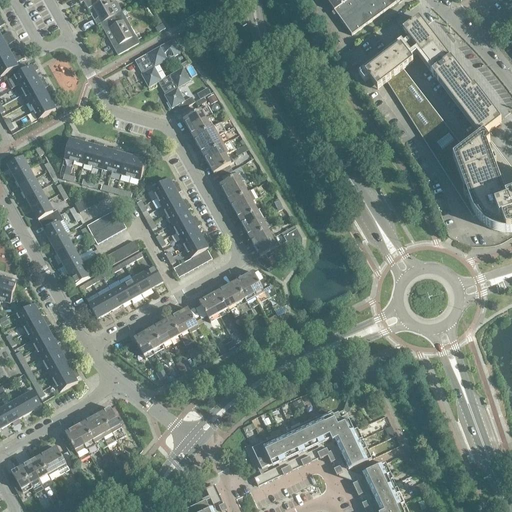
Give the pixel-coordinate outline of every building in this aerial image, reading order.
[(101,25),(122,13),(116,2),(111,5),(107,0),(88,0),(84,2),(88,10),(93,7),(99,18),(95,22),(97,27),(101,25)] [(397,3),(394,0),(325,0),(352,36),(397,3)] [(122,13),(101,25),(105,33),(109,30),(115,40),(111,45),(118,57),(140,45),(136,37),(126,21),(122,13)] [(511,171),(485,136),(502,123),(475,88),(473,89),(420,20),(404,32),(420,53),(417,56),(432,75),(480,139),(453,159),(468,201),(474,214),(475,216),(476,217),(477,218),(479,221),(480,222),(481,223),(483,224),(486,227),(488,229),(490,229),(492,231),(494,231),(496,232),(499,233),(501,233),(502,234),(505,234),(508,234),(511,234),(511,171)] [(166,30),(163,25),(155,29),(158,34),(166,30)] [(0,44),(12,38),(10,34),(1,39),(0,36),(0,44)] [(0,55),(8,51),(6,47),(15,42),(12,38),(0,44),(0,55)] [(149,89),(158,83),(162,81),(155,69),(168,61),(164,54),(169,51),(174,58),(181,54),(176,45),(173,41),(161,48),(135,62),(142,75),(141,76),(149,89)] [(366,76),(378,91),(413,64),(399,46),(362,74),(365,78),(366,76)] [(0,67),(22,55),(19,50),(11,55),(8,51),(0,55),(0,67)] [(22,55),(0,67),(0,76),(1,79),(18,69),(16,64),(24,59),(22,55)] [(19,87),(37,77),(34,73),(38,71),(36,66),(14,78),(19,87)] [(183,69),(162,81),(158,83),(166,96),(164,97),(172,111),(178,107),(181,112),(195,104),(192,99),(185,103),(178,90),(191,83),(183,69)] [(37,77),(19,87),(24,96),(46,84),(43,79),(39,81),(37,77)] [(46,84),(24,96),(29,104),(46,94),(44,90),(48,88),(46,84)] [(46,94),(29,104),(34,113),(55,101),(52,96),(49,98),(46,94)] [(217,103),(214,96),(208,99),(212,106),(217,103)] [(55,101),(34,113),(39,122),(56,112),(54,107),(57,105),(55,101)] [(184,122),(189,131),(209,119),(208,119),(213,116),(208,108),(184,122)] [(194,139),(214,128),(209,119),(189,131),(194,139)] [(214,128),(194,139),(199,148),(224,134),(226,133),(221,124),(214,128)] [(204,157),(229,143),(224,134),(199,148),(204,157)] [(73,163),(80,139),(75,138),(74,142),(69,141),(63,160),(73,163)] [(80,139),(73,163),(83,166),(88,146),(84,145),(85,141),(80,139)] [(439,152),(447,158),(456,147),(448,140),(439,152)] [(209,166),(229,155),(236,151),(231,142),(229,143),(204,157),(209,166)] [(92,168),(99,145),(94,143),(93,148),(88,146),(83,166),(92,168)] [(99,145),(92,168),(102,171),(107,152),(103,150),(104,146),(99,145)] [(111,174),(118,150),(113,148),(112,153),(107,152),(102,171),(111,174)] [(40,149),(36,151),(40,158),(44,156),(40,149)] [(118,150),(111,174),(121,176),(126,157),(122,156),(123,151),(118,150)] [(130,179),(137,155),(132,154),(131,158),(126,157),(121,176),(130,179)] [(137,155),(130,179),(140,182),(146,162),(141,161),(142,157),(137,155)] [(229,155),(209,166),(214,176),(234,164),(229,155)] [(14,178),(29,170),(23,159),(8,167),(14,178)] [(48,174),(53,171),(49,164),(44,167),(48,174)] [(20,189),(35,181),(29,170),(14,178),(20,189)] [(53,171),(48,174),(52,180),(56,178),(53,171)] [(266,181),(262,175),(256,179),(259,185),(266,181)] [(225,196),(245,184),(240,176),(220,187),(225,196)] [(27,200),(41,192),(35,181),(20,189),(27,200)] [(157,200),(179,188),(176,183),(172,185),(170,181),(152,191),(157,200)] [(89,182),(87,188),(97,191),(98,185),(89,182)] [(230,205),(250,193),(245,184),(225,196),(230,205)] [(60,195),(65,193),(61,186),(56,188),(60,195)] [(179,188),(157,200),(162,209),(180,199),(177,195),(181,192),(179,188)] [(235,214),(255,202),(262,198),(257,190),(250,193),(230,205),(235,214)] [(33,211),(47,203),(41,192),(27,200),(33,211)] [(103,196),(96,200),(98,205),(105,201),(103,196)] [(85,200),(90,209),(95,206),(90,197),(85,200)] [(180,199),(162,209),(167,217),(188,205),(186,200),(182,202),(180,199)] [(90,209),(85,200),(80,203),(85,212),(90,209)] [(240,222),(260,211),(255,202),(235,214),(240,222)] [(47,203),(33,211),(39,222),(41,221),(44,226),(61,217),(58,212),(54,214),(47,203)] [(85,212),(80,203),(75,205),(80,215),(85,212)] [(188,205),(167,217),(172,226),(189,216),(187,212),(191,209),(188,205)] [(144,207),(140,210),(144,219),(149,216),(144,207)] [(111,214),(117,223),(121,221),(116,211),(111,214)] [(208,211),(200,214),(203,222),(211,219),(208,211)] [(245,231),(265,220),(260,211),(240,222),(245,231)] [(77,224),(81,222),(77,214),(72,217),(77,224)] [(106,217),(112,226),(117,223),(111,214),(106,217)] [(149,216),(144,219),(149,227),(154,225),(149,216)] [(176,234),(198,222),(195,217),(191,219),(189,216),(172,226),(176,234)] [(51,244),(66,235),(60,224),(63,222),(61,217),(44,226),(47,232),(45,232),(51,244)] [(102,219),(107,229),(112,226),(106,217),(102,219)] [(97,222),(102,231),(107,229),(102,219),(97,222)] [(250,240),(270,229),(265,220),(245,231),(250,240)] [(117,223),(122,233),(127,230),(121,221),(117,223)] [(92,225),(97,234),(102,231),(97,222),(92,225)] [(198,222),(176,234),(181,243),(199,233),(197,229),(201,227),(198,222)] [(112,226),(117,235),(122,233),(117,223),(112,226)] [(210,227),(214,237),(221,234),(218,224),(210,227)] [(92,237),(97,234),(92,225),(87,227),(92,237)] [(67,231),(71,240),(81,235),(77,226),(67,231)] [(107,229),(112,238),(117,235),(112,226),(107,229)] [(275,238),(255,249),(260,258),(265,256),(268,261),(272,258),(270,255),(285,248),(296,254),(302,251),(302,239),(295,227),(286,232),(288,235),(284,238),(287,243),(280,247),(275,238)] [(102,231),(107,241),(112,238),(107,229),(102,231)] [(255,249),(275,238),(270,229),(250,240),(255,249)] [(85,239),(89,237),(85,230),(81,232),(85,239)] [(97,234),(102,243),(107,241),(102,231),(97,234)] [(186,251),(208,239),(205,234),(201,237),(199,233),(181,243),(186,251)] [(97,234),(92,237),(98,246),(102,243),(97,234)] [(57,255),(72,246),(66,235),(51,244),(57,255)] [(89,237),(85,239),(89,246),(93,244),(89,237)] [(77,249),(84,242),(80,238),(72,244),(77,249)] [(208,239),(186,251),(191,260),(193,259),(198,257),(203,254),(207,251),(209,250),(206,246),(210,244),(208,239)] [(129,245),(134,255),(139,252),(134,243),(129,245)] [(124,248),(129,257),(134,255),(129,245),(124,248)] [(63,265),(78,257),(72,246),(57,255),(63,265)] [(119,251),(124,260),(129,257),(124,248),(119,251)] [(97,261),(101,258),(97,251),(93,254),(97,261)] [(114,253),(119,263),(124,260),(119,251),(114,253)] [(203,254),(208,263),(213,261),(207,251),(203,254)] [(109,256),(115,266),(119,263),(114,253),(109,256)] [(134,257),(136,262),(143,258),(141,253),(134,257)] [(198,257),(203,266),(208,263),(203,254),(198,257)] [(115,266),(109,256),(105,259),(110,268),(115,266)] [(70,276),(84,268),(78,257),(63,265),(70,276)] [(123,263),(126,268),(136,262),(134,257),(123,263)] [(193,259),(198,269),(203,266),(198,257),(193,259)] [(188,262),(193,271),(198,269),(193,259),(191,260),(188,262)] [(22,262),(7,265),(9,275),(24,272),(22,262)] [(193,271),(188,262),(183,264),(189,274),(193,271)] [(112,269),(115,274),(126,268),(123,263),(112,269)] [(189,274),(183,264),(179,267),(184,277),(189,274)] [(184,277),(179,267),(174,270),(179,279),(184,277)] [(84,268),(70,276),(76,287),(91,279),(84,268)] [(101,276),(104,280),(115,274),(112,269),(101,276)] [(144,275),(152,290),(164,284),(155,269),(144,275)] [(255,299),(260,306),(269,301),(259,283),(253,274),(244,279),(255,299)] [(152,290),(144,275),(133,282),(141,296),(152,290)] [(91,282),(93,286),(104,280),(101,276),(91,282)] [(8,278),(1,302),(11,305),(16,285),(11,284),(13,280),(8,278)] [(247,304),(251,311),(260,306),(255,299),(244,279),(235,284),(247,304)] [(259,283),(269,301),(276,297),(268,283),(266,279),(259,283)] [(93,286),(91,282),(83,286),(86,290),(93,286)] [(141,296),(133,282),(122,288),(131,302),(141,296)] [(238,309),(242,316),(251,311),(247,304),(235,284),(226,289),(238,309)] [(131,302),(122,288),(112,294),(120,308),(131,302)] [(218,294),(229,314),(231,313),(235,320),(242,316),(238,309),(226,289),(218,294)] [(120,308),(112,294),(101,300),(109,314),(120,308)] [(209,299),(220,319),(229,314),(218,294),(209,299)] [(220,319),(209,299),(200,304),(211,324),(220,319)] [(109,314),(101,300),(89,306),(98,321),(109,314)] [(22,325),(39,316),(37,311),(41,309),(38,304),(17,316),(22,325)] [(194,342),(204,337),(188,310),(179,316),(190,335),(194,342)] [(283,319),(284,319),(282,315),(269,323),(273,330),(274,329),(275,328),(276,328),(277,327),(278,326),(279,326),(279,325),(280,325),(280,324),(281,323),(282,322),(282,321),(283,321),(283,320),(283,319)] [(22,325),(27,333),(48,321),(45,317),(41,319),(39,316),(22,325)] [(170,321),(181,341),(190,335),(179,316),(170,321)] [(10,324),(7,318),(0,321),(0,327),(1,329),(10,324)] [(260,322),(266,334),(272,330),(266,319),(260,322)] [(27,333),(32,342),(49,332),(46,328),(51,326),(48,321),(27,333)] [(161,326),(172,346),(181,341),(170,321),(161,326)] [(152,331),(164,351),(172,346),(161,326),(152,331)] [(222,340),(230,338),(228,330),(219,332),(222,340)] [(143,336),(155,356),(164,351),(152,331),(143,336)] [(32,342),(36,350),(58,339),(55,334),(51,336),(49,332),(32,342)] [(155,356),(143,336),(134,341),(146,361),(155,356)] [(41,359),(58,350),(56,345),(60,343),(58,339),(36,350),(41,359)] [(229,351),(235,348),(232,343),(226,346),(229,351)] [(41,359),(46,368),(67,356),(65,351),(60,353),(58,350),(41,359)] [(46,368),(51,376),(68,367),(65,362),(69,360),(67,356),(46,368)] [(198,370),(203,367),(198,358),(193,361),(198,370)] [(189,375),(193,372),(187,360),(182,362),(189,375)] [(176,366),(182,378),(189,375),(182,362),(176,366)] [(55,385),(77,373),(74,368),(70,370),(68,367),(51,376),(55,385)] [(163,387),(170,383),(163,371),(156,375),(163,387)] [(60,394),(78,384),(75,380),(79,377),(77,373),(55,385),(60,394)] [(13,382),(15,386),(22,382),(20,378),(13,382)] [(15,386),(13,382),(6,386),(8,390),(15,386)] [(22,400),(31,414),(42,408),(34,393),(22,400)] [(20,420),(12,406),(9,400),(0,405),(0,410),(1,412),(9,426),(20,420)] [(31,414),(22,400),(12,406),(20,420),(31,414)] [(300,401),(292,404),(294,408),(293,409),(295,414),(300,412),(297,405),(299,405),(301,409),(302,411),(305,410),(300,401)] [(344,412),(349,414),(352,404),(347,402),(344,412)] [(101,415),(113,435),(122,430),(110,410),(101,415)] [(0,431),(9,426),(1,412),(0,412),(0,431)] [(280,465),(287,462),(299,456),(306,452),(319,447),(328,443),(333,440),(337,448),(340,455),(346,467),(348,470),(348,472),(372,461),(353,421),(349,423),(344,412),(343,412),(333,417),(331,413),(301,428),(292,432),(282,437),(281,437),(272,441),(272,442),(252,451),(262,471),(263,473),(267,471),(280,465)] [(117,443),(113,435),(101,415),(92,420),(108,448),(117,443)] [(141,443),(157,438),(150,416),(134,421),(141,443)] [(108,448),(92,420),(83,425),(99,452),(102,458),(106,456),(103,451),(108,448)] [(99,452),(83,425),(74,430),(90,457),(99,452)] [(396,438),(391,428),(385,431),(388,437),(386,438),(388,442),(396,438)] [(90,457),(74,430),(65,435),(81,462),(90,457)] [(48,454),(59,474),(68,469),(57,449),(48,454)] [(59,474),(48,454),(39,459),(50,479),(59,474)] [(50,479),(39,459),(30,464),(41,484),(50,479)] [(41,484),(30,464),(21,469),(32,489),(41,484)] [(75,465),(69,468),(73,476),(79,473),(75,465)] [(366,482),(369,489),(375,501),(378,509),(379,511),(407,511),(400,495),(395,485),(386,465),(385,466),(366,475),(363,476),(366,482)] [(19,497),(32,489),(21,469),(12,474),(17,484),(13,486),(19,497)] [(119,480),(123,475),(120,470),(113,478),(116,484),(116,483),(119,480)] [(106,471),(100,473),(105,482),(110,479),(106,471)] [(428,494),(423,484),(417,487),(422,497),(428,494)] [(66,507),(60,494),(53,497),(59,510),(66,507)] [(421,511),(427,510),(424,501),(418,504),(421,511)] [(44,507),(46,511),(56,511),(51,502),(44,507)] [(214,511),(212,507),(209,508),(206,502),(185,511),(214,511)]
